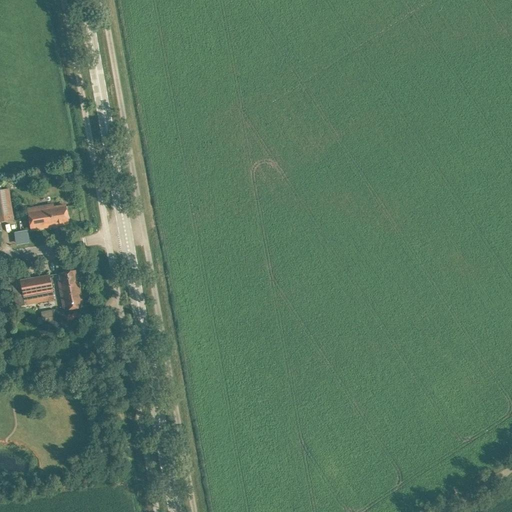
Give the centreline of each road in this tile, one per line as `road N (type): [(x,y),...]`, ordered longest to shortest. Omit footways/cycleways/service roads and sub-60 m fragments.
road 1 (unclassified): [(143,230),(193,511)]
road 2 (primary): [(176,511),(125,234)]
road 3 (unclassified): [(156,511),(107,236)]
road 4 (unclassified): [(107,236),(63,0)]
road 5 (primary): [(125,234),(82,0)]
road 6 (unclassified): [(102,0),(143,230)]
